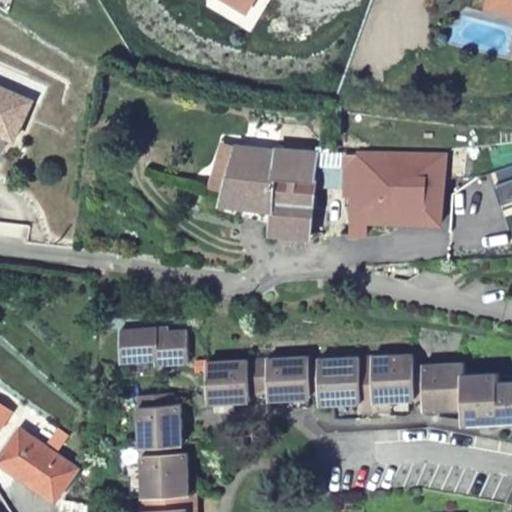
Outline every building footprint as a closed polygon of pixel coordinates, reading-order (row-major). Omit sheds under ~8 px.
[(230,0),(212,0),(212,7),(254,31),(272,0),(257,0),(251,12),(230,0)] [(230,0),(251,12),(257,0),(230,0)] [(0,83),(0,128),(22,136),(38,98),(0,83)] [(236,147),(221,204),(274,206),(270,235),(310,235),(316,162),(332,163),(333,152),(236,147)] [(333,152),(332,163),(355,163),(352,233),(366,233),(367,220),(438,221),(441,222),(444,157),(333,152)] [(163,332),(162,330),(116,330),(117,360),(163,358),(164,363),(183,361),(182,332),(163,332)] [(409,354),(356,357),(358,401),(357,401),(358,411),(383,410),(382,400),(412,398),(410,366),(409,354)] [(305,357),(267,358),(266,391),(266,399),(307,396),(306,392),(305,360),(305,357)] [(356,357),(305,360),(306,392),(317,392),(318,403),(357,401),(358,401),(356,357)] [(267,358),(256,359),(257,392),(266,391),(267,358)] [(257,392),(256,359),(204,362),(206,402),(246,400),(245,392),(257,392)] [(460,363),(410,366),(412,398),(423,398),(423,409),(462,407),(461,375),(460,363)] [(496,373),(461,375),(462,407),(463,421),(490,421),(511,419),(511,381),(496,382),(496,373)] [(136,395),(138,446),(171,444),(178,443),(176,404),(169,405),(168,393),(136,395)] [(0,425),(3,427),(15,402),(0,395),(0,425)] [(8,454),(65,484),(78,448),(26,419),(8,454)] [(171,444),(138,446),(141,498),(185,494),(183,453),(171,454),(171,444)] [(185,494),(141,498),(137,498),(138,511),(192,511),(191,494),(185,494)]
